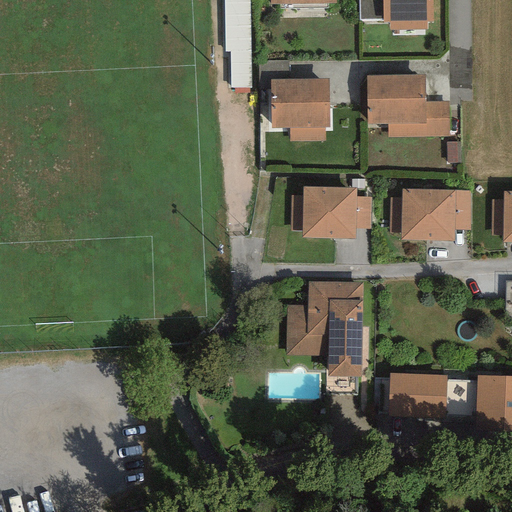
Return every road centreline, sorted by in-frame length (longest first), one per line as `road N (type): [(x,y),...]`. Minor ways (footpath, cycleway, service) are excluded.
road 1 (unclassified): [(150,511),(302,458),(384,444),(511,465)]
road 2 (unknown): [(461,54),(429,67),(289,71)]
